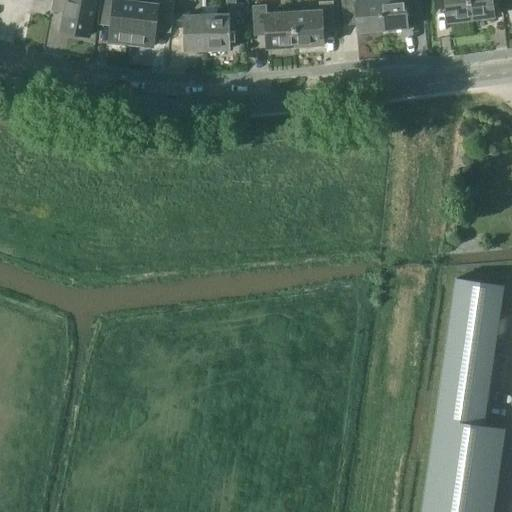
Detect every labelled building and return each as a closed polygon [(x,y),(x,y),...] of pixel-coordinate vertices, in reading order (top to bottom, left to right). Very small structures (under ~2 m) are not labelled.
[(52,0),(52,4),(66,7),(61,31),(71,33),(72,35),(82,37),(85,36),(88,36),(95,0),(52,0)] [(130,44),(135,3),(115,0),(99,0),(97,18),(111,19),(108,42),(130,44)] [(135,3),(130,44),(152,47),(155,24),(170,26),(173,2),(170,2),(170,0),(155,0),(155,5),(135,3)] [(383,30),(380,0),(356,0),(355,0),(354,0),(342,0),(344,24),(356,23),(357,32),(383,30)] [(380,0),(383,30),(408,27),(407,18),(419,17),(416,0),(380,0)] [(472,18),(469,0),(445,0),(448,21),(472,18)] [(469,0),(472,18),(493,16),(491,0),(469,0)] [(293,12),(295,48),(323,46),(321,25),(334,24),(332,2),(319,3),(320,10),(293,12)] [(295,48),(293,12),(266,13),(265,7),(252,7),(254,30),(266,29),(267,50),(295,48)] [(205,14),(207,50),(228,49),(227,13),(205,14)] [(207,50),(205,14),(183,15),(184,50),(207,50)] [(491,511),(504,428),(484,425),(503,285),(455,278),(423,511),(491,511)]
